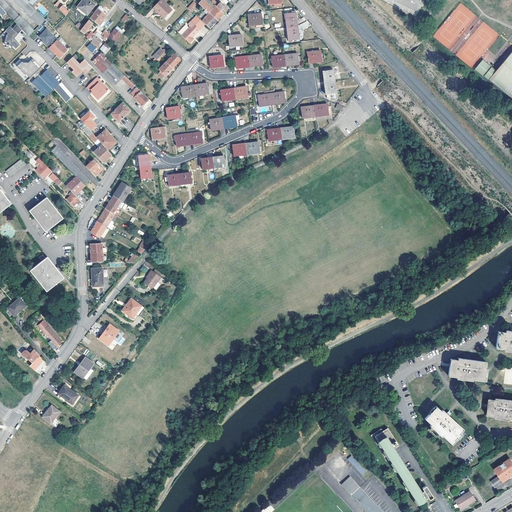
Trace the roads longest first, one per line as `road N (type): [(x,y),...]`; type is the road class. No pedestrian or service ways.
road 1 (residential): [(136,135),(177,160),(275,118),(298,97),(296,74),(210,75),(190,61)]
road 2 (unclassified): [(136,135),(79,230),(80,323)]
road 3 (residential): [(340,127),(367,103),(365,86),(297,0)]
road 4 (residential): [(405,373),(492,330),(511,302)]
